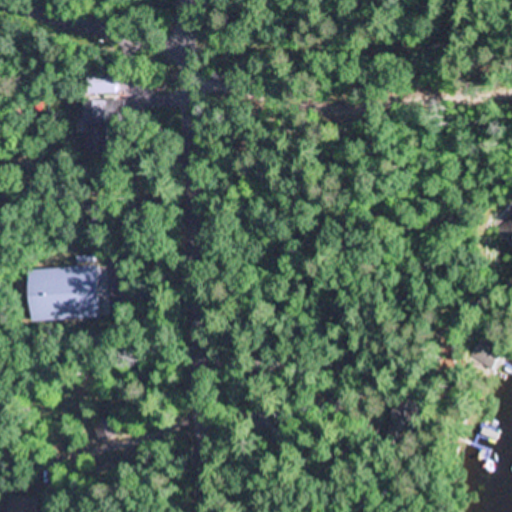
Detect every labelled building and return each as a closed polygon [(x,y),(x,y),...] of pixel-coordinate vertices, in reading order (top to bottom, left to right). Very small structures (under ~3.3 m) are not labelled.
[(121,90),(93,90),(93,68),(121,68),(121,90)] [(129,98),(128,120),(111,120),(111,150),(110,150),(91,149),(91,101),(91,97),(129,98)] [(56,157),(56,172),(46,171),(46,156),(56,157)] [(511,244),(498,228),(511,215),(511,244)] [(42,318),(39,318),(36,267),(103,263),(106,314),(68,317),(42,318)] [(503,351),(494,369),(471,357),(480,339),(503,351)] [(351,396),(343,418),(327,412),(334,390),(351,396)] [(423,403),(409,449),(387,442),(402,396),(423,403)] [(291,419),(290,442),(274,442),(275,434),(247,433),(247,412),(277,412),(277,418),(291,419)] [(122,431),(103,438),(97,421),(117,414),(122,431)] [(40,498),(38,511),(11,511),(14,495),(40,498)]
